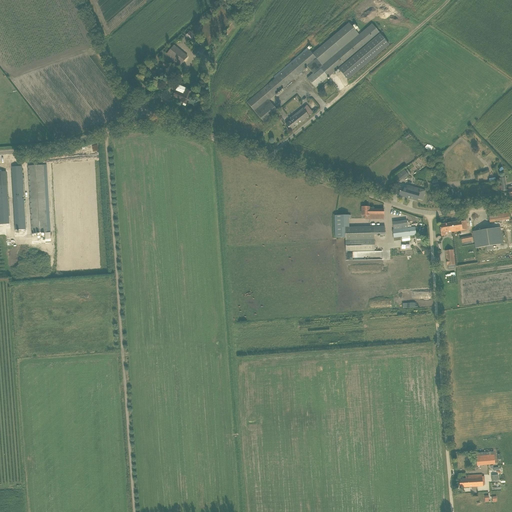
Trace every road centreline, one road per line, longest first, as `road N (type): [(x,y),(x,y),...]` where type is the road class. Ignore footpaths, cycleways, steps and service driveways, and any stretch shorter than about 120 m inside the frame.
road 1 (track): [(134,511),(106,129)]
road 2 (unclassified): [(450,473),(429,213)]
road 3 (unclassified): [(429,213),(268,158)]
road 4 (track): [(451,0),(331,104)]
road 5 (unclassified): [(0,153),(123,124)]
